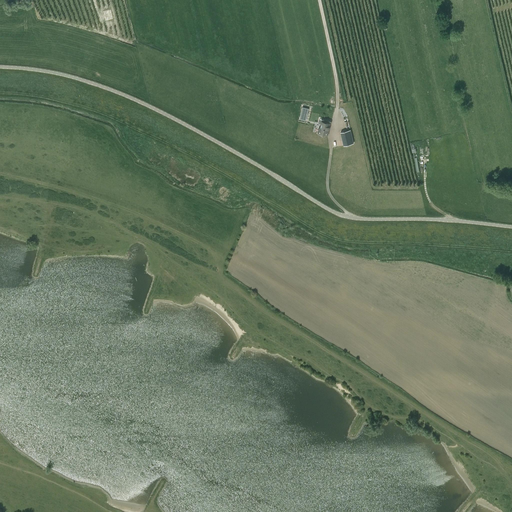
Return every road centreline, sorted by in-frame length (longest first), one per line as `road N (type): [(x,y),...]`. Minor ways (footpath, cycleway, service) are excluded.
road 1 (unclassified): [(511,226),(342,216),(159,111),(85,81),(0,67)]
road 2 (track): [(213,251),(98,200),(0,174)]
